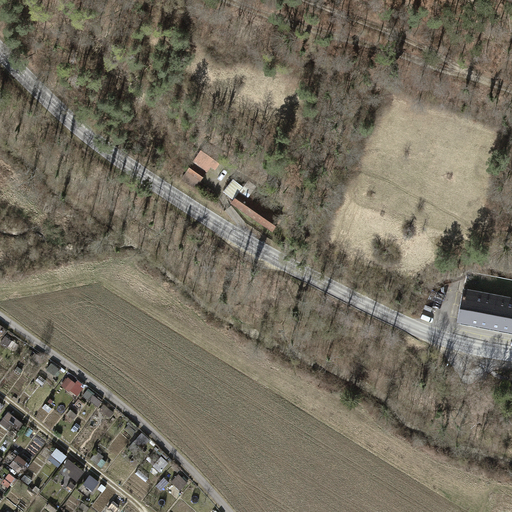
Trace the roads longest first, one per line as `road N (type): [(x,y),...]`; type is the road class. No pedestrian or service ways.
road 1 (tertiary): [(511,355),(406,324),(199,212),(77,124),(0,49)]
road 2 (track): [(0,314),(148,425),(230,511)]
road 3 (track): [(456,73),(228,0)]
road 4 (track): [(306,0),(389,32),(456,73),(511,89)]
